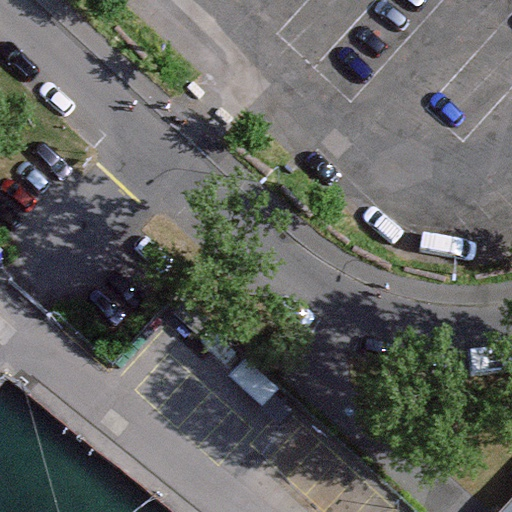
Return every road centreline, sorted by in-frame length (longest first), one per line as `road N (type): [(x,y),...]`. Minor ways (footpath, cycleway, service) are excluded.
road 1 (residential): [(0,14),(147,158),(294,285),(435,330),(511,321)]
road 2 (unknown): [(20,300),(259,511)]
road 3 (unknown): [(239,237),(322,101)]
